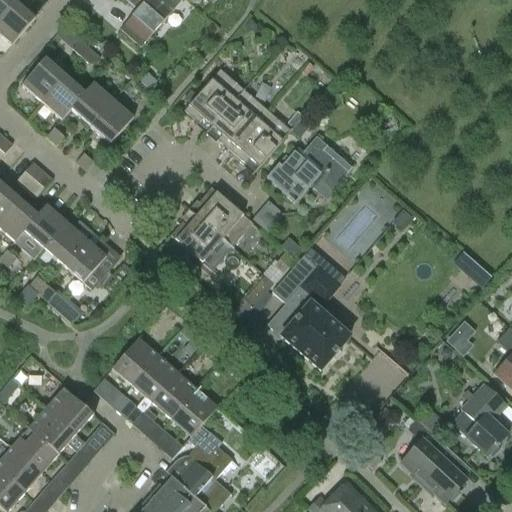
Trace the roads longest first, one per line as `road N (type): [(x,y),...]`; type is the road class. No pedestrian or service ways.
road 1 (residential): [(400,511),(231,329)]
road 2 (residential): [(121,224),(186,153),(244,203)]
road 3 (residential): [(121,224),(0,120)]
